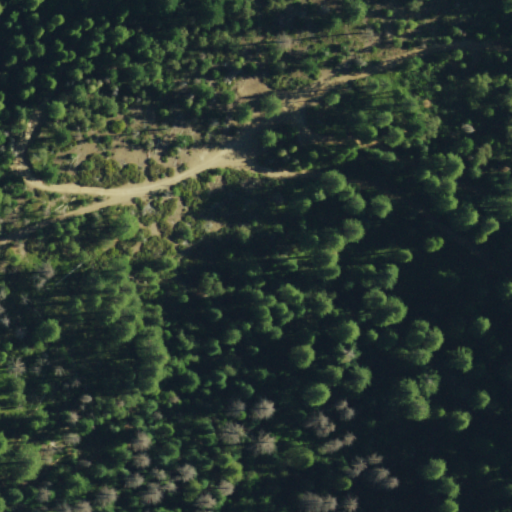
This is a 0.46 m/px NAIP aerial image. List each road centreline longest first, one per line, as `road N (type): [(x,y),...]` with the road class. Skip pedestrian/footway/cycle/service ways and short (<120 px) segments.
road 1 (residential): [(511,261),(489,241),(368,183),(217,161)]
road 2 (residential): [(104,0),(42,123),(29,175),(36,183),(128,196)]
road 3 (residential): [(303,106),(380,153),(479,193),(511,218)]
road 4 (residential): [(303,106),(444,55),(511,56)]
road 5 (residential): [(128,196),(181,182),(303,106)]
road 6 (track): [(0,246),(128,196)]
